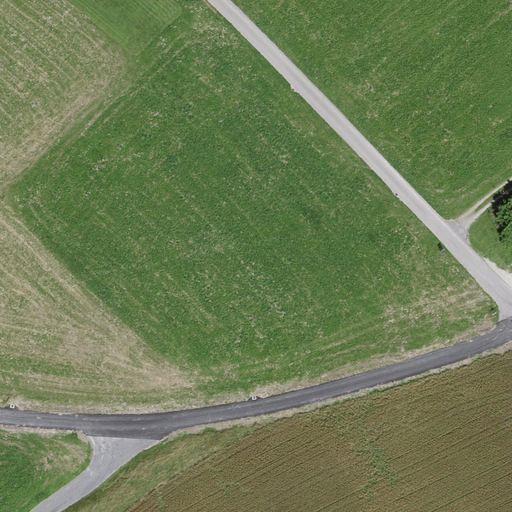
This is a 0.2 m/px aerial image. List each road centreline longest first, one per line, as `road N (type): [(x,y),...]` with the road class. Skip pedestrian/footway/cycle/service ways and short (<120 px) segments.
road 1 (unclassified): [(511,308),(217,0)]
road 2 (unclassified): [(120,424),(257,406),(400,370),(511,329)]
road 3 (unclassified): [(120,424),(94,470),(36,511)]
road 4 (unclassified): [(0,418),(120,424)]
